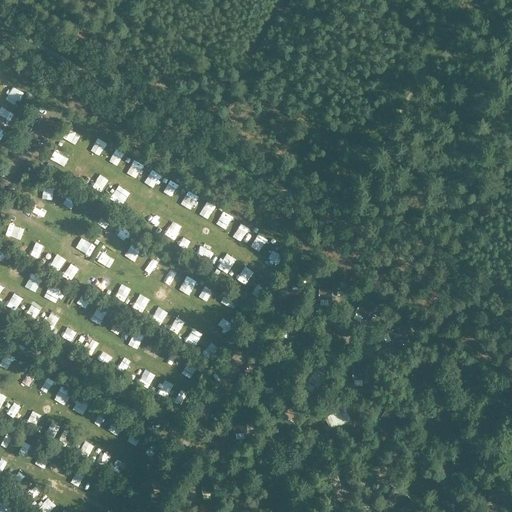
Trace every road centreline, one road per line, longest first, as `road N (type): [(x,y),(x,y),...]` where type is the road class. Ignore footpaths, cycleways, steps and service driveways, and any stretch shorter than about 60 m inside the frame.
road 1 (track): [(511,323),(0,23)]
road 2 (unknown): [(442,511),(486,458),(487,439),(483,420),(465,404),(428,403),(421,412)]
